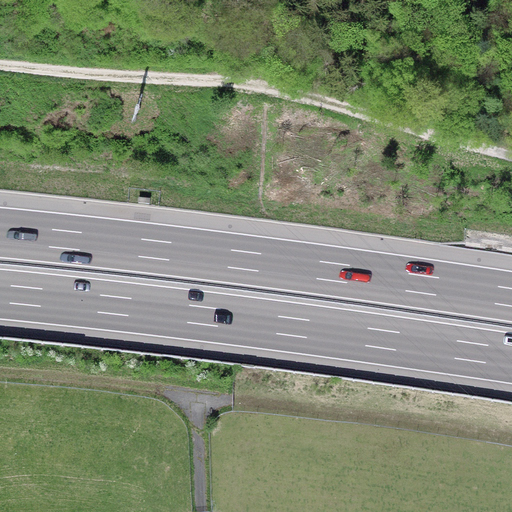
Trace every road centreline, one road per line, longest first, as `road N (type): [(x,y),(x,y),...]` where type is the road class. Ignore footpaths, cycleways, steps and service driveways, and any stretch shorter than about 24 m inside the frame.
road 1 (track): [(0,65),(243,81),(511,156)]
road 2 (motorway): [(0,294),(511,358)]
road 3 (motorway): [(511,296),(0,232)]
